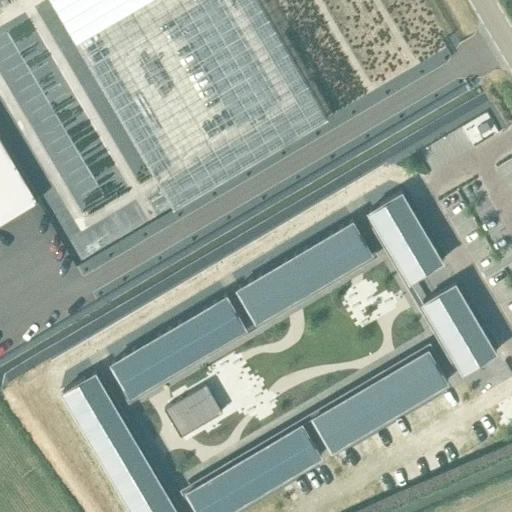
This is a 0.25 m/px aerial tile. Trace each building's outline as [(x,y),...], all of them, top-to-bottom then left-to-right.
[(52,0),(174,207),(327,117),(258,0),(52,0)] [(0,222),(39,200),(0,134),(0,222)] [(402,189),(368,209),(408,279),(443,259),(402,189)] [(354,223),(239,290),(260,324),(377,258),(354,223)] [(229,297),(113,366),(133,400),(249,331),(229,297)] [(469,304),(438,320),(477,392),(508,375),(469,304)] [(339,315),(279,347),(303,391),(363,359),(339,315)] [(432,352),(315,420),(335,455),(452,388),(432,352)] [(179,511),(99,375),(64,396),(132,511),(179,511)] [(230,378),(178,407),(194,435),(246,406),(230,378)] [(303,426),(186,495),(196,511),(238,511),(324,461),(303,426)]
